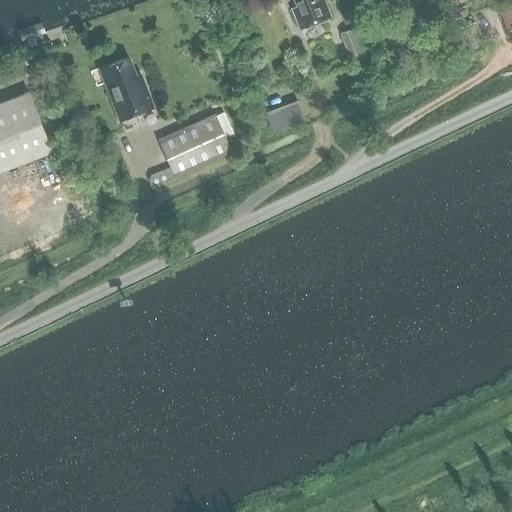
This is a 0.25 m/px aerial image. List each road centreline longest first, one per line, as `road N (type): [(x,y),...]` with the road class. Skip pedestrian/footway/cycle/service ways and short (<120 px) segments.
road 1 (residential): [(0,338),(511,92)]
road 2 (track): [(350,170),(378,138),(508,55)]
road 3 (track): [(234,225),(259,195),(309,166),(319,151),(312,96)]
